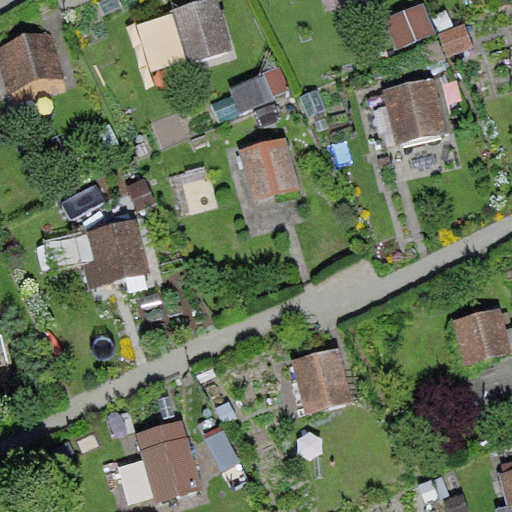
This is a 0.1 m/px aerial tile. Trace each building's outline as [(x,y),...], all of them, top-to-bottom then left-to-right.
[(214,5),(176,18),(187,49),(225,36),(214,5)] [(53,36),(0,52),(0,60),(12,98),(67,82),(53,36)] [(432,90),(392,99),(398,128),(439,119),(432,90)] [(292,177),(253,186),(260,215),(299,206),(292,177)] [(135,229),(96,239),(103,270),(143,260),(135,229)] [(0,298),(0,341),(10,339),(0,298)] [(500,318),(459,328),(470,369),(491,363),(486,344),(505,339),(500,318)] [(337,357),(299,368),(308,399),(346,389),(337,357)] [(186,446),(148,457),(157,486),(195,474),(186,446)]
